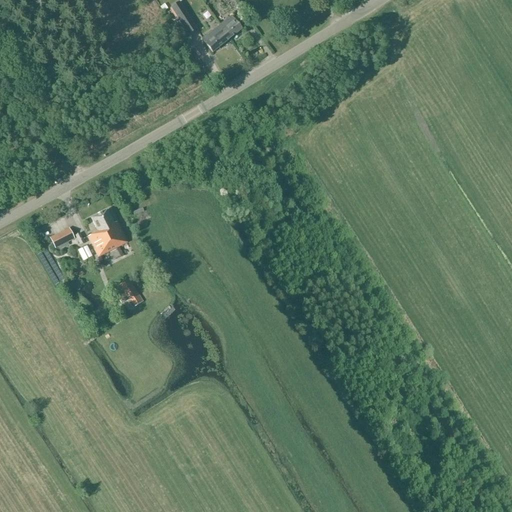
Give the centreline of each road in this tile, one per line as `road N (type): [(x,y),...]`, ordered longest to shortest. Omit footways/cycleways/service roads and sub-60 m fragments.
road 1 (track): [(238,87),(511,507)]
road 2 (unknown): [(252,109),(252,126),(501,511)]
road 3 (tertiary): [(0,223),(379,0)]
road 4 (track): [(0,45),(82,177)]
